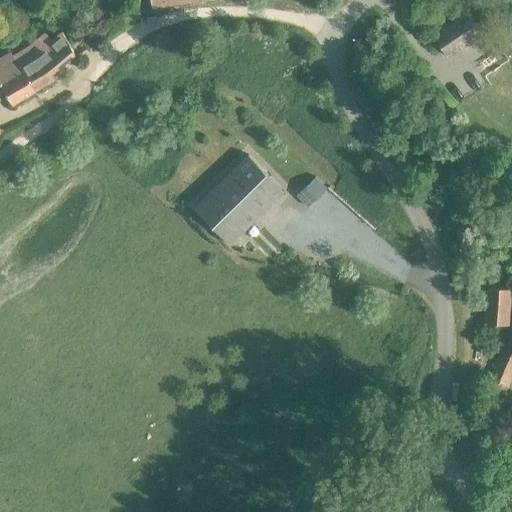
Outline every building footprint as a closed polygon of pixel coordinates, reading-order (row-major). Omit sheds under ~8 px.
[(481,34),(467,14),(434,37),(448,57),(481,34)] [(16,61),(34,91),(53,79),(79,59),(62,34),(52,41),(45,33),(30,45),(12,56),(16,61)] [(0,86),(1,86),(13,105),(34,91),(16,61),(12,56),(10,53),(0,59),(0,86)] [(0,128),(0,147),(1,147),(8,133),(0,128)] [(246,155),(192,208),(230,246),(283,193),(246,155)] [(315,177),(296,196),(307,207),(326,188),(315,177)] [(511,288),(488,287),(484,322),(508,324),(511,288)] [(505,393),(511,377),(511,337),(508,335),(490,377),(493,378),(489,386),(505,393)]
